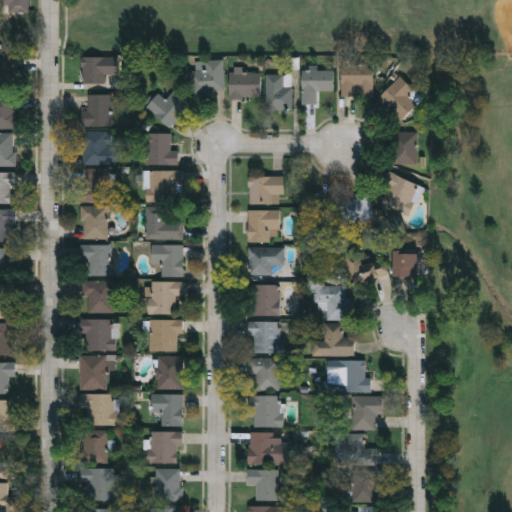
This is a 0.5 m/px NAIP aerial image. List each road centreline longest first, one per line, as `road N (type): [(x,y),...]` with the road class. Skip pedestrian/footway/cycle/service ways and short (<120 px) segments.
road 1 (residential): [(50,0),(42,511)]
road 2 (residential): [(345,146),(237,144),(220,158),(217,511)]
road 3 (residential): [(397,329),(416,357),(417,511)]
